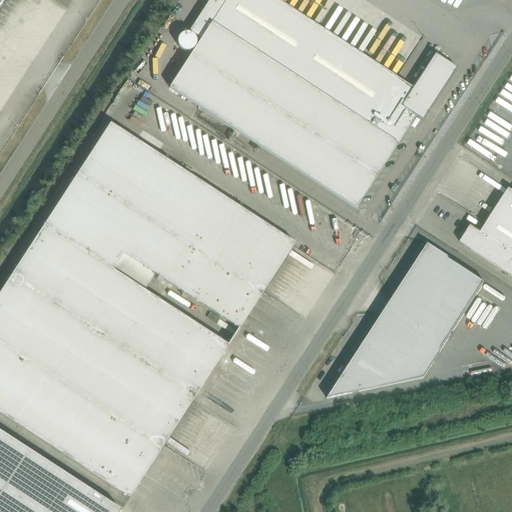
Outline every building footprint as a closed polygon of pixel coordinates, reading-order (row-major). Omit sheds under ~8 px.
[(435,54),(413,88),(276,0),(210,0),(189,32),(201,39),(170,88),(356,209),(416,117),(423,121),(435,102),(434,101),(455,69),(444,61),(445,61),(435,54)] [(375,34),(379,37),(384,29),(380,26),(375,34)] [(388,53),(393,54),(397,44),(392,42),(388,53)] [(45,225),(0,293),(0,413),(129,498),(229,346),(144,291),(155,275),(239,329),(294,244),(110,124),(45,225)] [(511,276),(511,190),(510,189),(481,232),(471,226),(460,243),(511,276)] [(341,208),(335,219),(358,232),(364,221),(341,208)] [(422,378),(485,282),(426,244),(391,299),(416,315),(405,332),(380,316),(326,398),(422,378)] [(274,378),(278,368),(267,364),(263,374),(274,378)] [(0,511),(120,511),(121,511),(0,431),(0,511)]
